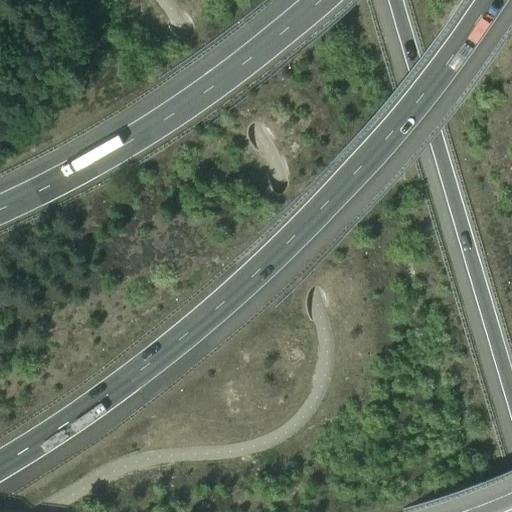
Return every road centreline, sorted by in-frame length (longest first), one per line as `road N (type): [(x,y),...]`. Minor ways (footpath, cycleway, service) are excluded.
road 1 (motorway): [(0,465),(187,334),(285,244),(397,126),(493,0)]
road 2 (motorway): [(390,0),(511,414)]
road 3 (motorway): [(318,0),(194,99),(0,209)]
